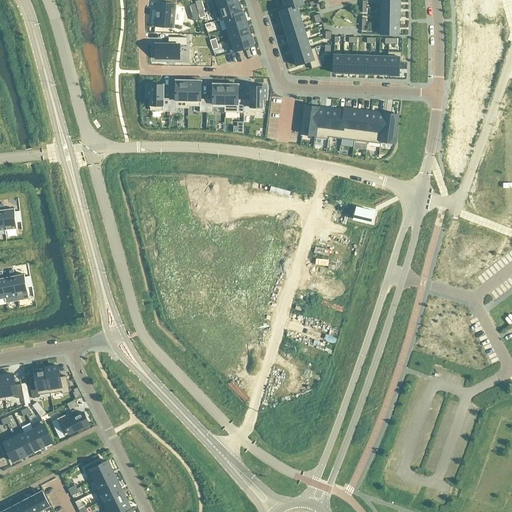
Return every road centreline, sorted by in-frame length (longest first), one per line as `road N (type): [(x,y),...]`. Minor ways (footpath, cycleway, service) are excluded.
road 1 (residential): [(66,150),(243,152),(420,193)]
road 2 (residential): [(319,510),(402,277),(414,214)]
road 3 (residential): [(414,214),(305,504)]
road 4 (unknown): [(266,359),(231,323),(221,283),(226,244),(248,215),(313,208)]
road 5 (residential): [(141,0),(143,71),(227,71),(270,56)]
road 6 (unclassified): [(420,193),(459,203),(511,55)]
road 7 (residential): [(116,334),(66,150)]
road 8 (residential): [(270,56),(289,88),(437,93)]
road 9 (residential): [(148,511),(67,346)]
road 10 (unknown): [(313,208),(266,359)]
road 11 (residential): [(66,150),(24,0)]
road 12 (residential): [(283,508),(190,421)]
